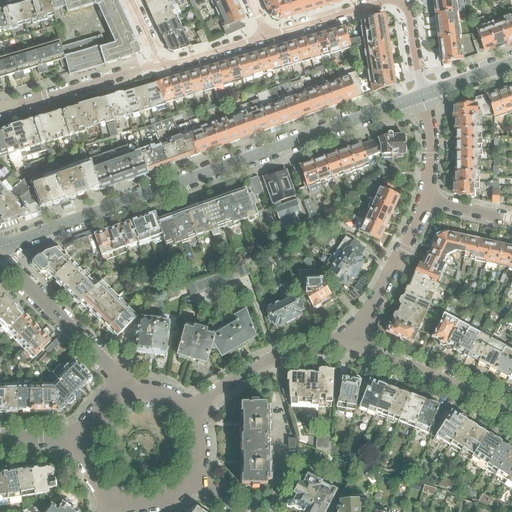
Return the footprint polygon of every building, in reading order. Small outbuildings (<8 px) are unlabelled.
[(54,11),(50,0),(37,0),(31,2),(34,12),(40,11),(44,21),(48,20),(47,16),(54,14),(54,11)] [(102,35),(61,47),(67,66),(69,76),(70,76),(134,57),(133,56),(141,54),(140,48),(137,42),(135,43),(132,37),(134,36),(117,0),(50,0),(54,11),(55,11),(66,8),(67,13),(94,5),(98,7),(112,38),(104,42),(102,35)] [(150,12),(152,16),(172,7),(183,2),(181,0),(177,0),(171,3),(169,0),(158,0),(147,5),(147,6),(147,8),(149,10),(150,12)] [(215,9),(218,17),(230,11),(228,8),(228,9),(226,5),(235,1),(235,0),(211,0),(216,9),(215,9)] [(293,16),(288,0),(269,0),(264,2),(271,18),(277,21),(293,16)] [(288,0),(293,16),(314,10),(311,0),(288,0)] [(335,4),(334,0),(311,0),(314,10),(335,4)] [(457,5),(456,0),(433,0),(435,9),(434,10),(434,13),(436,14),(436,15),(458,12),(464,12),(471,11),(471,7),(470,2),(467,2),(464,4),(457,5)] [(244,20),(235,1),(226,5),(228,9),(228,8),(230,11),(218,17),(219,17),(220,17),(224,27),(225,29),(239,22),(244,20)] [(44,21),(40,11),(34,12),(31,2),(19,5),(24,23),(31,20),(32,21),(33,24),(40,22),(43,30),(46,29),(44,21)] [(24,23),(19,5),(2,11),(5,21),(10,19),(13,26),(17,25),(24,23)] [(157,27),(177,18),(172,7),(152,16),(154,21),(154,23),(156,25),(157,26),(157,27)] [(2,30),(13,26),(10,19),(5,21),(2,11),(0,11),(0,29),(2,29),(2,30)] [(203,21),(198,11),(195,13),(200,23),(203,21)] [(461,36),(458,12),(436,15),(436,16),(435,17),(435,20),(436,21),(438,33),(437,34),(437,37),(438,38),(461,36)] [(364,45),(389,41),(388,34),(386,34),(385,24),(387,24),(386,18),(384,19),(384,18),(383,15),(360,22),(361,27),(360,27),(362,39),(363,38),(364,45)] [(507,44),(498,21),(493,23),(491,17),(485,19),(487,24),(495,48),(507,44)] [(507,44),(511,42),(511,27),(508,17),(498,21),(507,44)] [(182,29),(177,18),(157,27),(158,28),(158,30),(159,32),(160,34),(162,38),(182,29)] [(242,29),(239,22),(225,29),(224,27),(222,28),(226,34),(227,36),(242,29)] [(484,52),(495,48),(487,24),(476,28),(475,29),(477,34),(484,52)] [(334,31),(341,52),(344,51),(351,49),(345,27),(344,27),(344,28),(343,28),(342,28),(339,29),(338,30),(334,31)] [(191,47),(182,29),(162,38),(168,51),(173,53),(191,47)] [(331,55),(341,52),(334,31),(332,30),(329,31),(328,33),(324,34),(331,55)] [(205,37),(203,31),(202,31),(197,33),(202,44),(208,42),(205,37)] [(331,55),(324,34),(322,33),(319,34),(318,36),(315,37),(321,58),(331,55)] [(477,55),(484,52),(477,34),(471,35),(473,42),(477,55)] [(311,60),(321,58),(315,37),(314,37),(313,36),(309,37),(309,38),(305,40),(311,60)] [(464,60),(461,36),(438,38),(439,40),(438,41),(438,44),(439,45),(440,49),(442,48),(443,53),(440,53),(442,63),(443,65),(451,64),(450,62),(462,60),(464,60)] [(301,63),(311,60),(305,40),(304,40),(303,39),(300,40),(299,41),(295,42),(301,63)] [(67,66),(61,47),(59,41),(55,42),(48,45),(53,63),(60,61),(62,68),(67,66)] [(366,57),(367,65),(392,61),(391,55),(390,55),(388,47),(390,47),(389,41),(364,45),(365,51),(364,51),(365,58),(366,57)] [(301,63),(295,42),(295,43),(293,42),(290,43),(289,44),(285,45),(292,66),(301,63)] [(46,65),(53,63),(48,45),(36,48),(43,73),(48,72),(46,65)] [(282,69),(292,66),(285,45),(285,46),(283,45),(280,46),(279,47),(276,48),(282,69)] [(43,73),(36,48),(24,51),(30,70),(37,68),(39,75),(43,73)] [(272,72),(282,69),(276,48),(275,48),(274,48),(270,49),(270,50),(266,51),(272,72)] [(23,72),(30,70),(24,51),(13,55),(20,80),(25,79),(23,72)] [(272,72),(266,51),(265,51),(264,51),(260,52),(260,53),(256,54),(262,75),(272,72)] [(252,78),(262,75),(256,54),(255,54),(254,54),(251,55),(250,56),(246,57),(252,78)] [(20,80),(13,55),(1,58),(7,77),(14,75),(16,81),(20,80)] [(252,78),(246,57),(244,56),(241,57),(240,59),(237,60),(243,81),(252,78)] [(233,84),(243,81),(237,60),(236,60),(234,59),(231,60),(230,62),(227,63),(233,84)] [(358,79),(360,84),(359,84),(363,96),(394,85),(394,84),(394,83),(396,83),(395,78),(393,78),(392,68),(393,68),(392,61),(367,65),(368,71),(367,71),(368,78),(361,80),(360,78),(358,79)] [(233,84),(227,63),(226,63),(225,62),(221,63),(221,65),(217,66),(223,86),(233,84)] [(213,89),(223,86),(217,66),(216,66),(215,65),(212,66),(211,67),(207,69),(213,89)] [(213,89),(207,69),(205,68),(202,69),(201,70),(198,71),(204,92),(213,89)] [(204,92),(198,71),(197,72),(195,71),(192,72),(191,73),(188,74),(194,95),(204,92)] [(345,102),(363,96),(359,84),(360,84),(358,79),(356,72),(348,75),(337,79),(345,102)] [(194,95),(188,74),(187,75),(186,74),(182,75),(182,76),(178,77),(184,98),(194,95)] [(335,106),(345,102),(337,79),(336,76),(325,80),(326,83),(335,106)] [(175,101),(184,98),(178,77),(177,77),(176,77),(173,78),(172,79),(168,80),(175,101)] [(313,114),(305,90),(300,78),(296,79),(289,81),(302,118),(313,114)] [(165,103),(175,101),(168,80),(167,80),(166,80),(163,81),(162,82),(157,83),(156,84),(166,105),(165,103)] [(302,118),(289,81),(289,83),(279,87),(291,122),(302,118)] [(335,106),(326,83),(315,86),(324,110),(335,106)] [(157,107),(166,105),(156,84),(156,85),(154,84),(151,85),(150,86),(145,88),(152,109),(156,124),(159,122),(158,119),(155,108),(157,108),(157,107)] [(313,114),(324,110),(315,86),(305,90),(313,114)] [(280,126),(291,122),(279,87),(268,91),(280,126)] [(139,113),(152,109),(145,88),(143,88),(142,88),(139,89),(139,90),(133,91),(139,113)] [(270,129),(280,126),(268,91),(266,91),(265,89),(261,91),(261,93),(257,94),(270,129)] [(505,115),(511,113),(511,106),(511,107),(509,102),(510,101),(508,96),(507,95),(505,90),(503,90),(501,89),(498,90),(497,92),(495,93),(498,99),(499,99),(501,104),(500,105),(502,110),(504,111),(505,115)] [(139,113),(133,91),(132,92),(131,91),(128,92),(127,93),(121,95),(127,115),(127,116),(139,113)] [(494,120),(505,115),(504,111),(502,110),(500,105),(501,104),(499,99),(498,99),(495,93),(494,94),(492,92),(489,93),(488,96),(487,96),(494,114),(494,118),(494,120)] [(270,129),(257,94),(260,102),(250,106),(259,132),(262,131),(264,131),(270,129)] [(122,116),(127,115),(121,95),(120,95),(116,96),(115,97),(99,101),(98,101),(93,103),(99,123),(104,121),(105,124),(123,119),(122,116)] [(494,114),(487,96),(481,96),(474,98),(474,101),(468,101),(468,103),(462,103),(462,104),(458,104),(458,106),(455,106),(453,108),(453,118),(455,118),(455,122),(454,123),(454,126),(455,128),(455,129),(456,129),(479,129),(479,128),(479,123),(480,123),(479,118),(486,118),(494,118),(494,114)] [(99,123),(93,103),(78,107),(85,132),(86,132),(85,130),(94,128),(94,125),(99,123)] [(257,134),(259,132),(250,106),(249,103),(239,107),(240,109),(230,113),(231,117),(231,119),(239,140),(239,139),(252,135),(254,135),(257,134)] [(80,134),(85,132),(78,107),(61,112),(65,125),(70,123),(73,136),(80,134)] [(57,141),(73,136),(70,123),(65,125),(61,112),(50,115),(56,134),(57,141)] [(200,153),(189,122),(186,114),(185,114),(182,115),(173,118),(174,122),(177,121),(178,121),(180,121),(180,120),(183,119),(185,124),(176,127),(180,135),(183,140),(190,157),(193,156),(195,156),(198,155),(200,153)] [(56,134),(50,115),(32,121),(36,134),(41,132),(44,144),(52,142),(57,141),(56,134)] [(208,151),(210,150),(202,127),(198,118),(189,122),(200,153),(203,152),(204,153),(208,151)] [(239,140),(231,119),(227,121),(226,118),(221,120),(229,143),(232,142),(234,142),(238,141),(239,140)] [(229,143),(221,120),(221,121),(216,122),(211,124),(212,126),(219,147),(220,146),(222,145),(224,146),(228,144),(229,143)] [(29,148),(44,144),(41,132),(36,134),(32,121),(22,123),(29,148)] [(29,148),(22,123),(13,126),(20,153),(25,151),(25,149),(29,148)] [(219,147),(212,126),(207,128),(206,125),(202,127),(210,150),(212,149),(214,149),(218,148),(219,147)] [(20,153),(13,126),(11,127),(0,130),(0,131),(12,162),(13,162),(23,159),(20,153)] [(456,140),(481,139),(482,129),(482,128),(479,128),(479,129),(456,129),(456,133),(455,134),(455,137),(456,139),(456,140)] [(168,165),(179,161),(171,139),(167,129),(156,133),(159,139),(168,165)] [(154,170),(158,169),(147,139),(144,130),(140,132),(143,140),(142,140),(144,146),(145,145),(146,148),(145,148),(146,149),(140,151),(138,147),(138,148),(147,172),(148,172),(150,172),(152,172),(154,170)] [(10,161),(12,162),(0,131),(0,158),(8,156),(10,161)] [(379,139),(381,145),(382,153),(382,158),(392,158),(392,155),(405,154),(405,153),(406,153),(405,137),(404,137),(404,136),(396,136),(396,134),(393,134),(392,133),(390,133),(389,133),(388,134),(387,135),(378,138),(379,139)] [(183,140),(180,135),(179,135),(181,139),(176,141),(175,138),(171,139),(179,161),(182,160),(184,160),(187,159),(188,158),(190,157),(183,140)] [(167,165),(168,165),(159,139),(153,141),(151,137),(147,139),(158,169),(162,167),(163,168),(166,167),(167,165)] [(456,150),(456,151),(481,151),(481,140),(481,139),(456,140),(456,144),(455,145),(455,148),(456,150)] [(373,155),(374,155),(369,143),(364,145),(363,145),(365,150),(363,151),(366,159),(368,158),(370,162),(376,160),(373,155)] [(368,166),(366,159),(363,151),(365,150),(363,145),(361,146),(360,145),(355,147),(354,146),(349,148),(349,149),(348,149),(359,179),(360,179),(357,171),(368,166)] [(147,172),(138,148),(108,158),(106,153),(90,159),(90,158),(100,189),(100,190),(148,173),(147,172)] [(359,179),(348,149),(343,151),(342,150),(337,152),(337,153),(336,153),(344,175),(351,173),(353,177),(355,176),(356,180),(359,179)] [(481,162),(481,151),(456,151),(456,155),(455,156),(455,159),(456,161),(456,162),(481,162)] [(340,177),(344,175),(336,153),(331,155),(330,154),(325,156),(325,157),(324,158),(332,180),(340,177)] [(100,189),(90,158),(66,167),(76,196),(77,196),(79,197),(82,196),(83,193),(93,190),(95,191),(100,189)] [(332,180),(324,158),(319,160),(318,159),(313,161),(313,162),(312,162),(320,184),(332,180)] [(308,188),(320,184),(312,162),(306,164),(306,163),(301,165),(301,166),(300,166),(300,168),(298,169),(300,175),(303,174),(305,180),(302,181),(305,189),(307,188),(308,188)] [(481,173),(481,162),(456,162),(456,166),(455,167),(455,170),(456,172),(455,172),(455,173),(480,173),(481,173)] [(395,172),(377,164),(380,173),(384,174),(392,178),(395,172)] [(76,196),(66,167),(56,171),(42,176),(52,205),(53,204),(56,206),(58,205),(60,202),(69,199),(72,200),(74,199),(76,196)] [(0,185),(0,200),(20,182),(15,177),(22,171),(19,168),(7,179),(0,185)] [(274,209),(281,207),(281,205),(280,202),(279,202),(295,196),(286,171),(270,177),(269,175),(263,178),(272,204),(268,205),(270,211),(274,209)] [(480,184),(480,173),(455,173),(455,177),(454,178),(454,181),(455,183),(453,183),(453,184),(478,184),(480,184)] [(378,186),(373,198),(394,207),(399,196),(390,193),(393,187),(389,185),(392,178),(384,174),(381,182),(382,182),(380,187),(378,186)] [(24,196),(28,192),(33,187),(30,180),(29,175),(26,177),(20,182),(0,200),(0,217),(23,196),(24,196)] [(51,207),(52,205),(42,176),(30,180),(33,187),(34,192),(40,209),(45,207),(48,208),(51,207)] [(231,197),(240,221),(247,219),(248,223),(257,220),(256,216),(257,215),(257,213),(258,212),(257,210),(255,210),(255,208),(256,206),(256,205),(254,204),(253,202),(254,200),(252,196),(250,195),(247,187),(250,182),(249,179),(246,181),(245,182),(244,184),(244,186),(244,187),(245,189),(236,192),(235,196),(231,197)] [(499,197),(499,190),(499,182),(494,182),(494,183),(493,183),(493,184),(486,184),(486,187),(492,187),(492,190),(492,203),(500,205),(500,204),(503,204),(503,197),(499,197)] [(478,184),(453,184),(453,188),(452,189),(452,192),(453,194),(453,195),(459,195),(459,196),(467,196),(467,198),(475,198),(475,190),(478,190),(478,184)] [(40,209),(34,192),(31,195),(28,192),(24,196),(23,196),(0,217),(0,224),(1,226),(41,211),(40,209)] [(240,221),(231,197),(228,199),(228,198),(225,197),(216,200),(225,225),(232,222),(233,224),(240,221)] [(393,208),(394,207),(373,198),(368,209),(389,218),(391,214),(392,214),(394,209),(393,208)] [(217,227),(225,225),(216,200),(207,203),(206,206),(202,208),(211,232),(213,237),(220,234),(218,230),(217,227)] [(281,207),(274,209),(278,218),(279,219),(283,229),(287,227),(287,228),(299,223),(295,214),(301,212),(296,200),(281,205),(281,207)] [(209,233),(211,232),(202,208),(198,209),(195,207),(186,210),(196,237),(204,234),(204,235),(209,233)] [(363,220),(384,229),(385,229),(388,224),(387,223),(389,218),(368,209),(363,220)] [(196,237),(186,210),(178,213),(176,217),(173,218),(182,243),(189,240),(188,240),(196,237)] [(163,237),(157,221),(155,213),(142,218),(150,242),(163,237)] [(320,228),(316,216),(316,215),(309,218),(314,230),(320,228)] [(379,241),(384,229),(363,220),(354,216),(353,219),(357,221),(356,221),(361,223),(358,231),(379,241)] [(139,246),(150,242),(142,218),(130,222),(137,243),(138,242),(139,246)] [(174,245),(182,243),(173,218),(169,220),(169,219),(166,218),(157,221),(163,237),(166,246),(174,244),(174,245)] [(308,233),(314,230),(309,218),(303,220),(308,233)] [(340,229),(343,223),(331,218),(329,224),(340,229)] [(125,247),(137,243),(130,222),(118,226),(125,247)] [(125,247),(118,226),(107,230),(114,251),(125,247)] [(114,251),(107,230),(94,235),(102,256),(114,251)] [(455,252),(464,254),(467,238),(448,233),(447,234),(447,233),(442,235),(451,254),(455,252)] [(445,257),(451,254),(442,235),(437,238),(438,239),(437,239),(431,251),(429,250),(427,254),(443,262),(445,257)] [(98,252),(92,236),(67,244),(68,247),(76,244),(83,250),(91,247),(94,254),(98,252)] [(359,256),(364,249),(353,242),(345,237),(332,257),(331,257),(357,274),(360,269),(358,268),(361,263),(359,261),(360,259),(359,257),(360,256),(359,256)] [(474,261),(478,240),(474,239),(473,238),(469,237),(468,238),(467,238),(464,254),(465,254),(464,257),(468,258),(468,260),(474,261)] [(288,245),(285,239),(280,241),(284,247),(288,245)] [(474,261),(485,264),(490,243),(485,242),(484,240),(480,240),(479,240),(478,240),(474,261)] [(497,266),(501,245),(496,244),(496,243),(492,242),(491,243),(490,243),(485,264),(497,266)] [(508,269),(511,249),(511,247),(508,247),(507,245),(503,245),(502,245),(501,245),(497,266),(508,269)] [(53,278),(71,260),(67,256),(63,252),(59,248),(36,256),(32,260),(32,265),(40,273),(46,273),(50,278),(53,278)] [(275,257),(283,252),(281,248),(272,253),(275,257)] [(421,265),(421,266),(441,275),(443,270),(442,270),(444,264),(442,263),(443,262),(427,254),(427,255),(425,256),(423,260),(423,262),(422,265),(421,265)] [(354,279),(357,274),(331,257),(329,257),(327,261),(327,263),(325,265),(331,269),(330,269),(332,270),(331,273),(332,276),(336,279),(335,280),(340,284),(341,283),(342,283),(345,282),(346,280),(348,282),(352,277),(354,279)] [(62,287),(80,269),(71,260),(53,278),(62,287)] [(240,266),(244,277),(250,274),(246,264),(240,266)] [(437,285),(441,275),(421,266),(419,265),(414,275),(415,275),(437,285)] [(239,279),(244,277),(240,266),(237,267),(235,268),(239,279)] [(235,268),(229,270),(233,281),(239,279),(235,268)] [(71,295),(88,277),(90,275),(85,270),(83,272),(80,269),(62,287),(65,290),(64,291),(69,297),(70,295),(71,295)] [(233,281),(229,270),(225,271),(224,272),(228,283),(233,281)] [(224,272),(218,274),(222,285),(228,283),(224,272)] [(222,285),(218,274),(213,276),(217,287),(222,285)] [(405,291),(405,294),(424,302),(429,291),(436,295),(439,286),(437,285),(415,275),(409,287),(408,286),(406,287),(405,291)] [(212,289),(217,287),(213,276),(211,276),(208,277),(212,289)] [(80,303),(99,284),(93,278),(91,280),(88,277),(71,295),(79,304),(80,303)] [(208,277),(202,279),(207,291),(212,289),(208,277)] [(362,277),(354,290),(360,294),(368,282),(368,281),(362,277)] [(179,286),(176,279),(169,282),(172,289),(179,286)] [(202,279),(199,280),(197,281),(201,293),(207,291),(202,279)] [(332,300),(325,288),(325,281),(322,281),(322,279),(305,280),(305,293),(305,294),(302,296),(301,293),(298,294),(303,303),(309,300),(314,308),(324,302),(325,304),(332,300)] [(80,303),(89,312),(109,291),(106,289),(107,287),(102,281),(100,283),(99,284),(80,303)] [(197,281),(196,281),(191,283),(196,295),(201,293),(197,281)] [(196,295),(191,283),(186,285),(190,297),(196,295)] [(0,302),(7,296),(9,294),(8,293),(8,291),(5,288),(3,289),(0,285),(0,302)] [(89,312),(98,321),(120,299),(110,290),(109,291),(89,312)] [(172,297),(168,292),(164,296),(168,301),(172,297)] [(430,305),(424,302),(405,294),(406,294),(404,297),(401,298),(399,302),(401,305),(426,316),(430,305)] [(0,320),(16,305),(7,296),(0,302),(0,320)] [(281,305),(290,323),(296,320),(295,318),(300,315),(299,313),(301,311),(302,308),(301,308),(303,307),(299,300),(298,301),(296,297),(292,296),(288,298),(287,301),(281,305)] [(107,329),(129,308),(120,299),(98,321),(107,329)] [(448,306),(446,310),(431,337),(439,341),(438,342),(439,343),(439,345),(443,347),(445,346),(459,322),(447,316),(454,302),(451,300),(448,306)] [(286,325),(290,323),(281,305),(280,302),(271,307),(271,308),(267,310),(266,313),(272,324),(273,323),(276,324),(278,323),(280,326),(285,323),(286,325)] [(7,333),(24,315),(18,310),(20,308),(16,305),(0,320),(0,330),(1,330),(5,334),(7,333)] [(419,331),(426,316),(401,305),(398,312),(397,312),(396,313),(394,313),(392,317),(393,319),(393,320),(419,331)] [(129,308),(107,329),(116,338),(136,319),(138,316),(129,308)] [(214,336),(211,349),(217,350),(221,357),(255,337),(245,308),(242,310),(242,312),(233,317),(222,324),(224,327),(220,330),(221,331),(214,336)] [(506,318),(508,313),(500,309),(498,313),(503,316),(506,318)] [(15,341),(33,324),(30,321),(30,318),(27,315),(24,315),(7,333),(15,341)] [(505,326),(508,320),(503,317),(500,323),(505,326)] [(135,349),(152,351),(155,320),(140,318),(140,322),(139,323),(138,328),(134,327),(134,332),(130,332),(128,347),(136,348),(135,349)] [(478,361),(491,339),(493,336),(486,332),(492,322),(487,319),(483,326),(480,333),(467,358),(471,360),(472,358),(478,361)] [(155,320),(152,351),(166,353),(170,326),(161,324),(162,321),(155,320)] [(414,342),(419,331),(393,320),(391,325),(389,324),(389,325),(386,326),(385,329),(386,331),(386,332),(400,338),(400,341),(403,342),(405,341),(409,342),(409,340),(414,342)] [(456,352),(470,328),(459,322),(445,346),(445,347),(448,351),(453,351),(453,350),(456,352)] [(24,350),(41,333),(39,330),(39,327),(35,324),(33,324),(15,341),(24,350)] [(211,349),(214,336),(213,333),(212,333),(211,335),(205,333),(206,330),(194,327),(193,330),(187,328),(188,326),(185,325),(177,356),(206,364),(211,349)] [(430,336),(433,329),(429,327),(427,331),(424,329),(423,332),(430,336)] [(464,356),(467,358),(480,333),(470,328),(456,352),(457,355),(461,357),(464,356)] [(44,332),(41,333),(14,360),(30,366),(34,362),(33,359),(36,357),(50,342),(48,339),(48,336),(44,332)] [(489,369),(496,372),(500,365),(496,363),(505,346),(491,339),(478,361),(478,362),(486,366),(485,367),(489,369)] [(500,365),(496,372),(495,373),(499,375),(500,374),(507,378),(508,377),(511,369),(511,350),(505,346),(496,363),(500,365)] [(64,368),(83,388),(86,385),(89,385),(92,381),(92,378),(84,370),(84,367),(80,363),(77,363),(73,359),(64,368)] [(80,390),(83,388),(64,368),(56,376),(58,379),(76,397),(79,393),(80,390)] [(319,374),(317,400),(324,401),(324,403),(330,404),(333,371),(328,371),(326,370),(321,370),(319,371),(319,374)] [(303,409),(306,374),(304,373),(299,373),(297,374),(290,373),(288,375),(287,381),(289,381),(289,384),(280,384),(284,397),(289,397),(290,405),(292,406),(292,408),(303,409)] [(317,410),(317,400),(319,374),(317,374),(317,375),(314,375),(313,373),(308,373),(306,374),(303,409),(317,410)] [(55,411),(54,376),(42,376),(43,383),(43,384),(43,413),(49,413),(51,411),(55,411)] [(75,398),(76,397),(58,379),(56,376),(54,376),(55,411),(56,411),(61,411),(68,405),(70,405),(75,400),(75,398)] [(355,411),(360,381),(360,379),(359,378),(358,377),(356,376),(354,377),(352,378),(352,380),(343,378),(337,404),(337,408),(337,412),(344,413),(346,410),(355,411)] [(375,413),(386,386),(385,383),(381,382),(379,383),(378,383),(370,380),(368,384),(364,383),(361,390),(362,391),(361,394),(364,395),(359,409),(374,415),(375,413)] [(30,411),(30,384),(30,383),(20,384),(20,381),(17,382),(18,411),(30,411)] [(18,411),(17,382),(15,382),(15,384),(5,385),(5,412),(6,412),(8,414),(11,413),(13,411),(18,411)] [(36,413),(43,413),(43,384),(30,384),(30,411),(34,411),(36,413)] [(388,416),(398,391),(397,390),(396,388),(393,386),(390,388),(390,387),(390,388),(386,386),(375,413),(381,416),(382,413),(388,416)] [(399,420),(409,395),(408,392),(404,391),(402,392),(401,392),(398,391),(388,416),(386,420),(392,422),(394,418),(399,420)] [(417,398),(409,395),(399,420),(399,422),(407,426),(407,424),(415,427),(425,401),(425,400),(424,399),(422,397),(420,397),(418,397),(417,398),(417,397),(417,398)] [(241,444),(271,444),(271,410),(271,407),(266,407),(266,403),(258,403),(258,400),(251,401),(251,403),(241,403),(241,413),(243,413),(243,435),(241,435),(241,444)] [(425,401),(415,427),(414,429),(420,431),(421,428),(428,430),(429,428),(433,427),(434,423),(433,420),(434,417),(435,417),(439,406),(437,405),(437,403),(435,402),(433,402),(431,402),(430,402),(429,402),(428,402),(425,401)] [(435,437),(449,446),(466,420),(465,417),(462,415),(460,416),(459,415),(459,416),(452,411),(449,415),(445,413),(441,420),(439,424),(442,426),(435,437)] [(462,451),(461,451),(477,427),(476,424),(473,422),(470,423),(470,422),(470,423),(466,420),(449,446),(460,453),(462,451)] [(468,452),(473,455),(487,434),(487,433),(486,431),(483,429),(481,429),(480,429),(477,427),(461,451),(462,451),(467,454),(468,452)] [(471,458),(486,467),(501,443),(502,442),(501,442),(501,440),(499,439),(498,438),(496,438),(495,438),(494,437),(494,438),(487,434),(473,455),(471,458)] [(330,450),(331,436),(317,435),(315,449),(330,450)] [(298,449),(298,440),(289,440),(289,449),(298,449)] [(496,474),(511,450),(511,449),(511,447),(508,445),(505,445),(504,445),(501,443),(486,467),(491,470),(489,472),(495,476),(496,474)] [(272,481),(271,444),(241,444),(241,453),(243,453),(243,475),(241,475),(241,485),(252,485),(252,487),(259,487),(259,485),(267,485),(267,481),(272,481)] [(509,478),(511,472),(511,450),(496,474),(502,477),(504,475),(509,478)] [(356,462),(359,454),(348,451),(345,459),(356,462)] [(405,468),(409,460),(403,458),(400,466),(405,468)] [(397,474),(399,467),(392,464),(389,471),(397,474)] [(32,469),(36,495),(44,494),(44,495),(49,494),(48,489),(56,487),(55,480),(53,481),(52,476),(54,474),(53,469),(51,467),(40,469),(40,468),(39,469),(39,466),(31,467),(32,469)] [(22,498),(36,495),(32,469),(30,469),(30,468),(28,467),(24,467),(23,469),(23,470),(18,471),(22,498)] [(22,503),(22,498),(18,471),(17,471),(17,470),(15,469),(11,469),(9,471),(9,472),(4,473),(9,505),(22,503)] [(0,506),(9,505),(4,473),(0,473),(0,506)] [(303,511),(306,511),(322,484),(323,482),(307,474),(301,485),(300,484),(293,495),(295,496),(291,502),(288,503),(289,508),(294,507),(301,510),(301,511),(303,511)] [(401,478),(399,485),(409,488),(412,481),(401,478)] [(449,484),(442,480),(438,486),(446,489),(449,484)] [(322,484),(306,511),(325,511),(337,491),(331,488),(330,489),(322,484)] [(466,497),(470,491),(471,490),(471,489),(465,485),(460,493),(466,497)] [(26,510),(29,511),(75,511),(70,508),(71,507),(70,505),(66,502),(63,502),(62,499),(52,505),(48,498),(47,498),(26,510)] [(494,507),(499,501),(495,499),(490,505),(495,507),(494,507)] [(358,511),(358,509),(365,508),(363,500),(340,501),(340,504),(338,504),(338,508),(336,508),(336,511),(358,511)]
